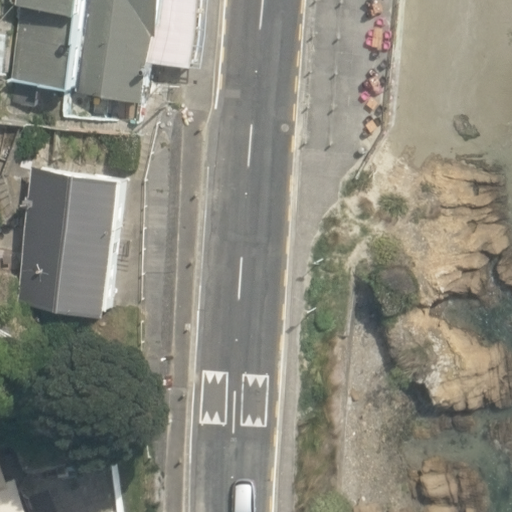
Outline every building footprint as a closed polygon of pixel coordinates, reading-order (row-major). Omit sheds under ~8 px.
[(27,0),(19,76),(16,104),(43,107),(46,82),(85,86),(85,89),(158,97),(167,0),(27,0)] [(21,31),(0,28),(0,70),(16,72),(21,31)] [(24,153),(63,156),(65,123),(38,121),(26,133),(24,153)] [(25,297),(118,308),(135,172),(42,161),(25,297)] [(0,511),(34,511),(20,477),(11,480),(0,450),(0,511)]
